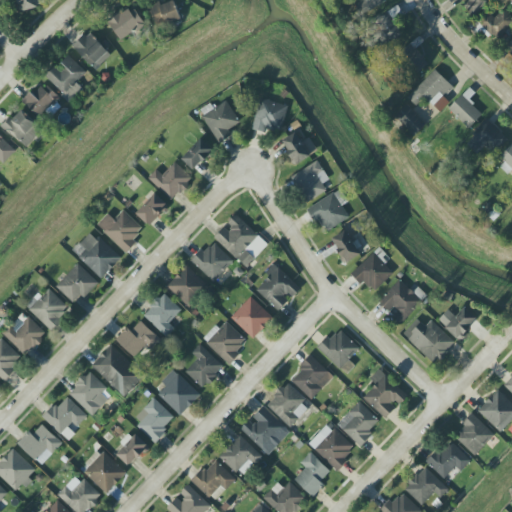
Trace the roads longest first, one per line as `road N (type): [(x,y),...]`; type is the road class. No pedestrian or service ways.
road 1 (residential): [(255,166),(0,432)]
road 2 (residential): [(445,402),(334,297),(255,166)]
road 3 (residential): [(334,297),(130,511)]
road 4 (residential): [(511,330),(341,511)]
road 5 (residential): [(427,0),(511,100)]
